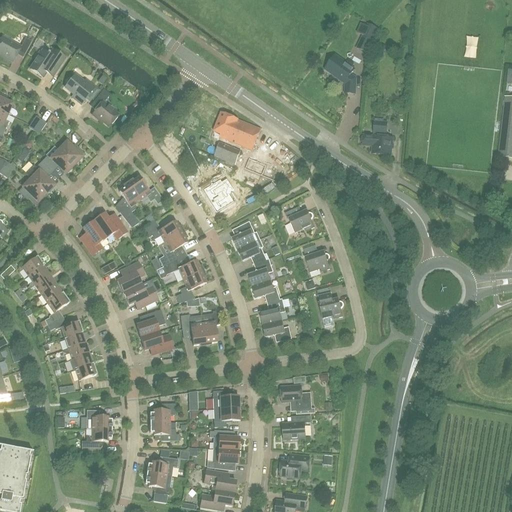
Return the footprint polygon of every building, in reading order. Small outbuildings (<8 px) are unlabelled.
[(365,30),(357,49),(366,53),(374,35),(365,30)] [(0,41),(0,54),(12,61),(18,51),(24,54),(31,42),(25,39),(20,48),(2,38),(0,41)] [(382,56),(386,47),(377,43),(373,52),(382,56)] [(42,51),(30,70),(42,78),(46,74),(52,78),(65,59),(58,54),(55,59),(42,51)] [(354,69),(335,56),(325,70),(345,83),(346,84),(345,93),(355,94),(356,78),(351,75),(354,69)] [(66,84),(67,86),(65,89),(77,98),(75,101),(81,105),(86,99),(89,101),(97,91),(85,81),(83,83),(75,76),(71,81),(69,81),(67,81),(66,84)] [(100,105),(92,115),(108,127),(118,115),(103,104),(110,95),(103,90),(95,101),(100,105)] [(0,112),(7,116),(12,105),(2,100),(3,98),(0,96),(0,112)] [(511,98),(505,98),(499,157),(511,158),(511,98)] [(130,109),(133,112),(138,107),(135,104),(130,109)] [(38,116),(42,119),(47,113),(42,109),(38,116)] [(4,121),(7,116),(0,112),(0,132),(3,134),(8,123),(4,121)] [(260,131),(237,121),(221,114),(213,133),(221,136),(220,139),(252,152),(260,131)] [(28,128),(33,132),(41,121),(35,117),(28,128)] [(41,121),(33,132),(38,135),(46,124),(41,121)] [(373,147),(372,155),(391,156),(392,138),(386,138),(387,123),(374,122),(373,137),(363,136),(363,146),(373,147)] [(204,126),(200,133),(207,136),(210,129),(204,126)] [(67,136),(72,141),(77,135),(71,131),(67,136)] [(58,152),(73,166),(84,156),(76,149),(74,151),(66,143),(58,152)] [(222,143),(221,148),(236,153),(238,148),(222,143)] [(233,161),(236,153),(214,147),(212,155),(233,161)] [(20,154),(25,157),(29,152),(24,149),(20,154)] [(65,175),(73,166),(58,152),(50,160),(47,157),(42,161),(52,171),(56,166),(65,175)] [(110,165),(118,157),(113,153),(106,160),(110,165)] [(244,169),(260,176),(265,165),(248,158),(244,169)] [(10,166),(5,162),(0,169),(0,174),(3,177),(10,166)] [(10,166),(3,177),(8,180),(17,167),(11,164),(10,166)] [(30,180),(46,195),(54,187),(45,178),(49,173),(40,164),(35,169),(38,172),(30,180)] [(128,186),(140,202),(146,198),(150,203),(154,201),(157,206),(163,202),(154,189),(148,192),(138,179),(128,186)] [(35,206),(46,195),(30,180),(19,192),(27,200),(28,199),(35,206)] [(217,186),(216,184),(205,191),(218,211),(229,204),(224,198),(230,195),(222,183),(217,186)] [(253,203),(264,195),(257,184),(246,191),(253,203)] [(11,194),(15,190),(10,185),(6,189),(11,194)] [(134,206),(140,202),(128,186),(119,193),(129,207),(119,214),(131,229),(138,224),(131,213),(135,210),(136,208),(134,206)] [(313,216),(311,214),(308,214),(303,217),(299,208),(285,215),(287,221),(290,220),(291,222),(290,223),(295,234),(305,230),(306,232),(314,228),(311,221),(313,219),(313,216)] [(93,222),(106,240),(113,235),(117,241),(127,233),(114,215),(107,220),(104,215),(93,222)] [(0,238),(2,239),(8,232),(1,227),(2,224),(1,222),(0,221),(0,238)] [(281,223),(284,234),(292,231),(289,221),(281,223)] [(99,245),(106,240),(93,222),(83,230),(86,235),(79,240),(92,257),(102,250),(99,245)] [(163,243),(181,234),(175,223),(160,232),(155,223),(142,231),(146,240),(152,237),(154,241),(160,237),(163,243)] [(232,240),(237,251),(256,243),(260,241),(257,233),(255,234),(249,223),(237,229),(240,235),(239,237),(232,240)] [(187,244),(181,234),(163,243),(169,254),(158,260),(162,268),(177,261),(172,252),(187,244)] [(256,243),(237,251),(242,263),(249,259),(251,260),(254,266),(267,261),(262,250),(263,249),(260,241),(256,243)] [(278,246),(273,249),(276,256),(281,253),(278,246)] [(329,258),(327,256),(325,255),(319,257),(316,247),(303,251),(307,262),(306,262),(310,274),(320,271),(321,273),(330,270),(327,262),(329,260),(329,258)] [(28,278),(43,267),(37,258),(21,269),(28,278)] [(118,260),(112,263),(112,265),(107,268),(106,267),(100,271),(104,277),(109,274),(117,270),(116,268),(121,265),(118,260)] [(248,277),(252,288),(271,282),(268,275),(273,273),(269,260),(267,261),(254,266),(256,272),(255,274),(248,277)] [(181,269),(177,261),(162,268),(166,276),(178,271),(183,281),(201,274),(196,263),(181,269)] [(116,282),(123,295),(141,286),(138,280),(144,276),(138,263),(119,273),(123,279),(116,282)] [(5,279),(15,269),(11,265),(4,273),(1,275),(5,279)] [(43,267),(28,278),(31,283),(29,285),(28,288),(30,290),(34,287),(49,277),(43,268),(44,268),(43,267)] [(206,285),(201,274),(183,281),(185,288),(179,291),(181,295),(176,297),(179,305),(194,300),(190,291),(206,285)] [(40,296),(56,286),(49,277),(34,287),(40,296)] [(317,288),(314,280),(306,283),(308,291),(317,288)] [(265,298),(267,305),(280,301),(276,288),(273,289),(271,282),(252,288),(256,300),(263,298),(265,298)] [(56,286),(40,296),(47,305),(62,294),(56,286)] [(141,286),(123,295),(129,307),(134,304),(137,311),(158,301),(152,288),(144,292),(141,286)] [(333,304),(331,296),(330,289),(317,292),(321,307),(319,308),(324,328),(335,325),(334,320),(343,318),(341,310),(343,308),(343,305),(342,303),(339,303),(333,304)] [(18,299),(22,295),(18,291),(14,294),(18,299)] [(62,294),(47,305),(53,315),(69,304),(62,294)] [(22,295),(18,299),(21,304),(26,300),(22,295)] [(280,301),(267,305),(269,311),(267,313),(260,315),(263,327),(282,322),(280,315),(286,314),(282,300),(280,301)] [(136,327),(140,339),(158,333),(157,328),(165,325),(160,311),(147,315),(149,322),(136,327)] [(201,317),(205,345),(217,343),(215,327),(220,326),(218,312),(212,313),(213,315),(201,317)] [(205,345),(201,317),(189,319),(189,316),(180,317),(182,331),(191,330),(193,347),(205,345)] [(282,322),(263,327),(265,339),(273,337),(275,338),(276,344),(292,340),(289,328),(284,329),(282,322)] [(64,340),(82,334),(78,323),(60,329),(64,340)] [(158,333),(140,339),(144,352),(158,347),(160,354),(173,350),(169,336),(160,339),(158,333)] [(68,350),(85,344),(82,334),(64,340),(67,350),(68,350)] [(9,343),(0,346),(0,351),(1,355),(12,350),(9,343)] [(69,354),(71,361),(89,355),(85,344),(68,350),(67,350),(63,352),(64,354),(66,355),(69,354)] [(71,361),(75,371),(93,365),(92,365),(89,355),(71,361)] [(96,376),(93,365),(75,371),(78,382),(96,376)] [(296,404),(296,413),(296,416),(315,415),(315,411),(312,411),(311,394),(302,395),(301,387),(281,388),(282,404),(294,403),(296,404)] [(213,411),(238,410),(238,398),(225,398),(224,392),(212,393),(213,411)] [(197,393),(189,394),(189,412),(197,412),(197,393)] [(0,396),(0,403),(15,401),(14,394),(10,395),(0,396)] [(150,424),(170,424),(170,417),(175,417),(175,405),(160,406),(160,412),(153,412),(153,414),(149,414),(150,424)] [(67,407),(67,422),(82,423),(82,407),(67,407)] [(239,422),(238,410),(213,411),(214,429),(226,428),(226,422),(239,422)] [(101,418),(101,412),(86,412),(86,430),(91,430),(111,431),(112,421),(108,421),(108,418),(101,418)] [(284,441),(306,439),(305,424),(311,424),(310,417),(296,418),(297,425),(283,425),(284,441)] [(170,431),(170,424),(150,424),(150,434),(153,434),(153,436),(161,436),(161,443),(180,442),(180,436),(175,436),(175,431),(170,431)] [(111,440),(111,431),(91,430),(91,437),(86,437),(86,443),(81,442),(81,449),(101,449),(101,443),(108,443),(108,440),(111,440)] [(212,450),(238,452),(239,439),(226,438),(226,432),(214,432),(214,433),(209,432),(209,439),(213,439),(213,443),(212,450)] [(68,436),(60,435),(59,444),(67,445),(68,436)] [(24,501),(33,453),(0,447),(0,511),(19,511),(22,501),(24,501)] [(238,452),(212,450),(212,463),(208,463),(207,469),(226,471),(226,464),(237,465),(238,452)] [(312,451),(311,459),(320,460),(321,453),(312,451)] [(282,462),(280,477),(300,479),(301,471),(308,472),(309,458),(289,456),(289,463),(282,462)] [(177,469),(178,461),(160,458),(159,464),(152,463),(151,466),(148,465),(146,475),(166,478),(171,479),(173,468),(177,469)] [(206,471),(204,484),(216,486),(215,492),(233,495),(235,482),(228,481),(229,475),(206,471)] [(170,488),(167,485),(165,485),(166,478),(146,475),(145,485),(148,485),(148,488),(157,489),(156,495),(167,496),(169,497),(170,488)] [(202,496),(200,509),(215,511),(223,511),(224,507),(231,508),(233,495),(215,492),(214,498),(202,496)] [(166,504),(167,496),(156,495),(154,494),(153,503),(166,504)] [(305,511),(307,498),(291,496),(290,502),(288,503),(277,502),(275,511),(305,511)]
